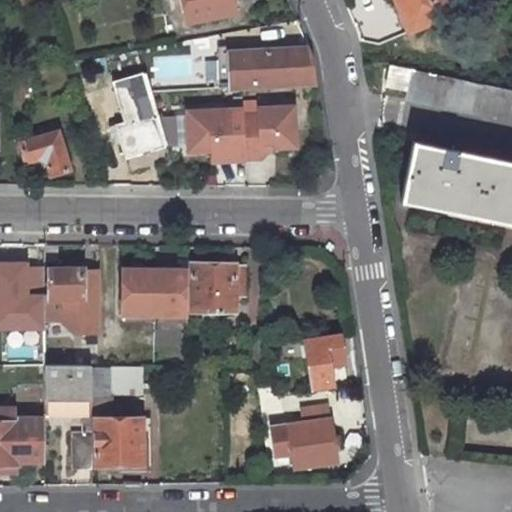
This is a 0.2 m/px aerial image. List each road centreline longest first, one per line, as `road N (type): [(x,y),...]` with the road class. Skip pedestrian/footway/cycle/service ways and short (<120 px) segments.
road 1 (residential): [(396,496),(0,503)]
road 2 (residential): [(0,209),(357,213)]
road 3 (residential): [(357,213),(396,496)]
road 4 (residential): [(319,0),(357,213)]
